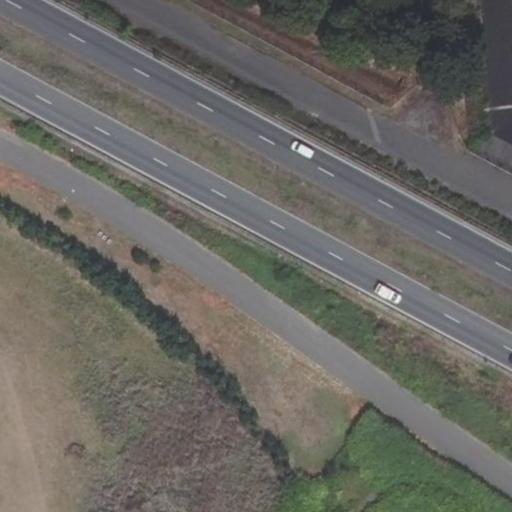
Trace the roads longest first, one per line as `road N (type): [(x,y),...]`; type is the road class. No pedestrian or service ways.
road 1 (unclassified): [(0,147),(145,231),(511,483)]
road 2 (primary): [(0,76),(511,350)]
road 3 (primary): [(511,272),(8,0)]
